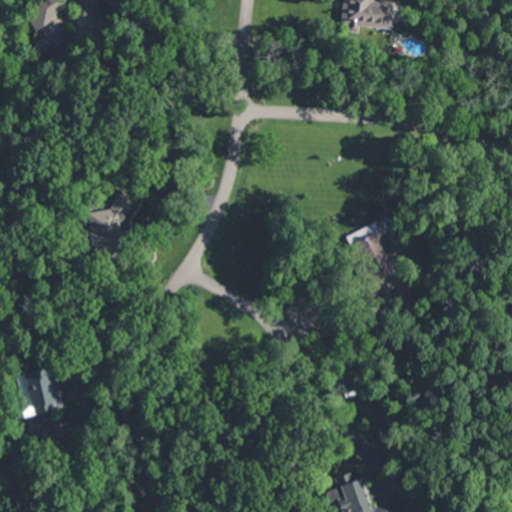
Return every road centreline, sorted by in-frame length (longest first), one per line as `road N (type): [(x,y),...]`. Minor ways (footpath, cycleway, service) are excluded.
road 1 (residential): [(161,511),(147,453),(150,349),(231,181),(251,0)]
road 2 (residential): [(511,155),(396,119),(242,110)]
road 3 (residential): [(188,270),(301,335)]
